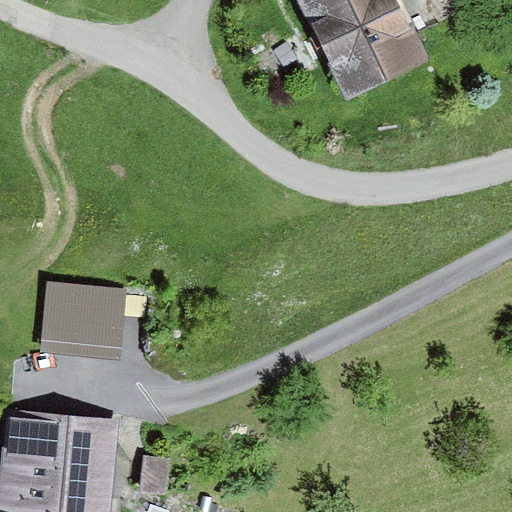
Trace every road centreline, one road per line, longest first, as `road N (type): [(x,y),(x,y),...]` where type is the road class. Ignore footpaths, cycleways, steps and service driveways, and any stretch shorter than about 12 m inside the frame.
road 1 (track): [(33,381),(177,400),(227,388),(511,246)]
road 2 (unclassified): [(511,167),(414,190),(350,191),(268,160),(143,62)]
